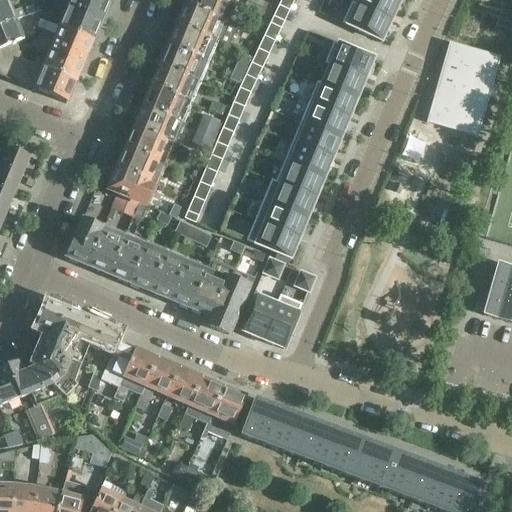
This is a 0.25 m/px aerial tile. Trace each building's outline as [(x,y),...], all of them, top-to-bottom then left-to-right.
[(9,0),(0,3),(0,26),(17,20),(9,0)] [(68,0),(58,25),(93,40),(100,22),(97,21),(99,18),(101,19),(105,10),(102,9),(105,0),(68,0)] [(187,0),(186,5),(223,22),(222,24),(225,25),(235,0),(187,0)] [(272,5),(259,0),(251,0),(247,10),(266,18),(272,5)] [(390,22),(399,2),(394,0),(357,0),(355,5),(351,3),(351,4),(390,22)] [(390,22),(351,4),(341,24),(381,42),(390,22)] [(158,65),(160,66),(198,83),(223,24),(225,25),(222,24),(223,22),(186,5),(184,8),(182,7),(179,16),(181,17),(164,57),(162,57),(158,65)] [(45,10),(41,20),(48,22),(52,13),(45,10)] [(273,17),(269,24),(280,30),(284,22),(273,17)] [(17,20),(0,26),(0,49),(17,42),(25,39),(17,20)] [(52,39),(41,67),(75,82),(82,65),(91,44),(93,40),(58,25),(58,26),(41,20),(36,31),(52,39)] [(17,42),(0,49),(0,75),(32,89),(41,67),(23,60),(17,42)] [(364,80),(373,59),(333,42),(324,63),(364,80)] [(477,138),(499,58),(494,56),(476,51),(471,68),(456,64),(461,47),(453,45),(448,43),(448,45),(447,73),(442,93),(435,91),(426,123),(428,124),(431,113),(455,120),(452,131),(470,136),(477,138)] [(471,68),(476,51),(461,47),(456,64),(471,68)] [(265,62),(268,55),(257,49),(254,57),(265,62)] [(253,60),(242,54),(229,79),(240,85),(250,64),(253,60)] [(261,69),(265,62),(254,57),(253,60),(250,64),(261,69)] [(356,100),(364,80),(324,63),(324,64),(328,66),(321,84),(316,82),(316,83),(356,100)] [(132,127),(134,128),(172,144),(198,83),(160,66),(158,70),(156,69),(153,77),(155,78),(138,119),(136,118),(132,127)] [(41,67),(32,89),(66,104),(75,82),(41,67)] [(348,120),(356,100),(316,83),(308,103),(348,120)] [(247,101),(250,93),(239,89),(236,96),(247,101)] [(244,108),(247,101),(236,96),(232,104),(244,108)] [(227,108),(214,103),(209,112),(223,117),(227,108)] [(340,140),(348,120),(308,103),(299,123),(340,140)] [(202,115),(189,145),(209,153),(221,123),(202,115)] [(331,160),(340,140),(299,123),(291,143),(331,160)] [(108,189),(107,192),(116,196),(116,197),(129,202),(137,205),(145,208),(145,209),(172,144),(134,128),(132,132),(130,131),(126,140),(128,141),(111,182),(109,181),(106,188),(108,189)] [(230,141),(233,133),(222,129),(219,136),(230,141)] [(227,148),(230,141),(219,136),(215,144),(227,148)] [(323,180),(331,160),(291,143),(283,163),(323,180)] [(0,168),(20,177),(28,158),(0,145),(0,168)] [(315,200),(323,180),(283,163),(275,182),(271,180),(270,181),(315,200)] [(194,176),(197,170),(188,167),(185,173),(194,176)] [(0,168),(0,190),(12,196),(20,177),(0,168)] [(213,181),(216,174),(205,169),(202,176),(213,181)] [(210,188),(213,181),(202,176),(199,184),(210,188)] [(307,219),(315,200),(270,181),(262,201),(307,219)] [(0,190),(0,212),(4,215),(12,196),(0,190)] [(129,202),(116,197),(111,208),(125,214),(129,202)] [(307,219),(262,201),(254,221),(298,239),(307,219)] [(140,221),(145,208),(137,205),(132,217),(140,221)] [(180,209),(172,205),(168,215),(175,219),(180,209)] [(195,224),(198,217),(187,212),(184,220),(195,224)] [(170,218),(159,213),(155,222),(166,227),(170,218)] [(254,221),(245,242),(272,253),(290,260),(298,239),(254,221)] [(79,266),(80,263),(119,280),(118,282),(129,286),(146,245),(145,245),(144,248),(82,222),(67,258),(69,259),(68,261),(79,266)] [(210,237),(179,222),(173,233),(205,248),(210,237)] [(240,257),(243,248),(233,244),(229,253),(240,257)] [(146,245),(129,286),(139,290),(139,288),(180,306),(180,307),(190,311),(207,271),(146,245)] [(265,255),(256,252),(253,259),(260,262),(265,255)] [(282,266),(269,261),(264,274),(277,279),(282,266)] [(207,271),(190,311),(202,317),(203,315),(210,318),(207,327),(228,335),(248,287),(216,275),(220,266),(210,262),(207,271)] [(511,271),(497,267),(483,316),(511,324),(511,271)] [(308,292),(313,279),(300,274),(295,287),(308,292)] [(262,341),(280,297),(279,296),(276,305),(256,297),(241,333),(262,341)] [(262,341),(282,350),(284,346),(301,305),(280,297),(262,341)] [(83,321),(48,304),(39,326),(48,332),(73,343),(83,321)] [(118,337),(83,321),(73,343),(77,345),(76,350),(85,354),(105,361),(107,356),(110,357),(111,354),(116,342),(118,337)] [(48,332),(34,367),(54,388),(65,398),(76,387),(73,384),(85,354),(76,350),(77,345),(73,343),(48,332)] [(100,381),(101,381),(119,388),(119,386),(122,379),(121,379),(133,354),(134,350),(116,342),(111,354),(112,355),(111,358),(110,357),(102,378),(100,381)] [(121,379),(122,379),(120,387),(114,399),(122,403),(128,390),(141,395),(144,389),(158,359),(135,349),(134,350),(133,354),(121,379)] [(158,359),(144,389),(141,396),(136,408),(144,412),(150,400),(153,393),(166,399),(179,369),(158,359)] [(17,362),(6,367),(19,400),(20,399),(21,400),(29,397),(34,408),(61,396),(54,388),(34,367),(33,368),(34,369),(23,374),(17,362)] [(6,367),(0,369),(0,407),(19,400),(6,367)] [(179,369),(166,399),(188,408),(201,378),(179,369)] [(97,392),(101,381),(100,381),(102,378),(93,374),(88,388),(97,392)] [(201,378),(188,408),(184,416),(192,419),(205,426),(206,424),(210,418),(223,388),(201,378)] [(223,388),(210,418),(232,428),(245,398),(223,388)] [(241,437),(242,437),(269,448),(283,412),(254,401),(241,437)] [(172,409),(164,405),(158,417),(166,421),(172,409)] [(55,435),(48,419),(43,406),(25,413),(30,426),(37,443),(55,435)] [(283,412),(269,448),(298,458),(311,423),(283,412)] [(192,419),(184,416),(179,428),(187,432),(192,419)] [(311,423),(298,458),(326,469),(339,434),(311,423)] [(14,448),(21,446),(17,434),(10,436),(14,448)] [(339,434),(326,469),(354,480),(368,445),(339,434)] [(124,435),(118,446),(138,455),(144,444),(133,439),(124,435)] [(10,436),(4,438),(8,449),(14,448),(10,436)] [(86,454),(91,438),(76,440),(73,450),(86,454)] [(39,461),(38,466),(46,467),(48,445),(41,446),(39,461)] [(368,445),(354,480),(383,491),(396,456),(368,445)] [(39,461),(41,446),(33,448),(31,460),(39,461)] [(396,456),(383,491),(412,501),(425,467),(396,456)] [(130,465),(116,459),(112,466),(126,473),(130,465)] [(172,471),(183,477),(188,467),(181,464),(174,467),(172,471)] [(425,467),(412,501),(440,511),(453,477),(425,467)] [(197,472),(192,481),(205,487),(209,478),(197,472)] [(148,485),(152,477),(145,474),(141,482),(148,485)] [(453,477),(440,511),(441,511),(472,511),(481,488),(453,477)] [(174,483),(169,492),(187,501),(192,492),(174,483)] [(10,511),(12,485),(0,484),(0,511),(10,511)] [(12,485),(10,511),(32,511),(36,487),(15,485),(12,485)] [(36,487),(32,511),(55,511),(61,492),(36,487)] [(100,490),(89,511),(112,511),(120,498),(104,491),(104,492),(100,490)] [(61,492),(55,511),(78,511),(82,499),(61,492)] [(139,507),(136,511),(148,511),(147,511),(154,496),(146,492),(139,507)] [(201,497),(192,492),(185,507),(194,511),(201,497)] [(112,511),(136,511),(139,507),(142,501),(134,497),(131,504),(120,498),(112,511)]
